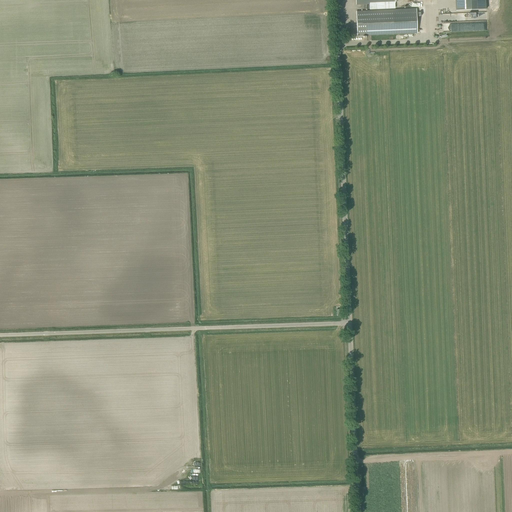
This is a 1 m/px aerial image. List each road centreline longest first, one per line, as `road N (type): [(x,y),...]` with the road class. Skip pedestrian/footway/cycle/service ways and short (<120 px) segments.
road 1 (unclassified): [(0,335),(349,324)]
road 2 (unclassified): [(349,324),(334,0)]
road 3 (unclassified): [(357,511),(349,324)]
